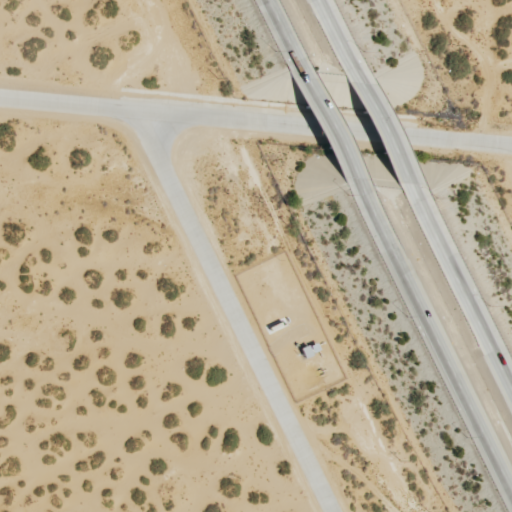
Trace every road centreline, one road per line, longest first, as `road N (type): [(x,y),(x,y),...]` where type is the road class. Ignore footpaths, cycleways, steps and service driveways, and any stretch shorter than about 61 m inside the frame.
road 1 (residential): [(0,102),(511,149)]
road 2 (residential): [(133,115),(334,511)]
road 3 (motorway): [(363,194),(511,481)]
road 4 (motorway): [(511,394),(411,191)]
road 5 (motorway): [(301,80),(363,194)]
road 6 (motorway): [(411,191),(357,74)]
